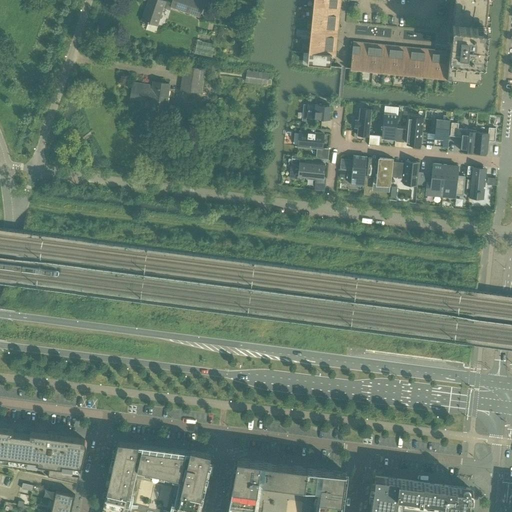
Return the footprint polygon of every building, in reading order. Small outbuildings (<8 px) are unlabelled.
[(160,0),(148,0),(145,8),(142,20),(148,22),(146,30),(154,33),(157,25),(165,1),(160,0)] [(172,0),(171,7),(199,17),(204,2),(198,0),(172,0)] [(326,0),(313,0),(312,9),(339,12),(341,1),(326,0)] [(450,51),(447,78),(480,81),(481,81),(481,80),(483,60),(484,60),(484,59),(485,59),(488,27),(488,26),(487,26),(486,26),(489,0),(454,0),(455,1),(454,1),(454,3),(454,7),(454,8),(454,12),(453,12),(453,14),(453,18),(453,22),(452,22),(452,24),(452,28),(452,29),(451,33),(451,35),(451,39),(451,40),(450,44),(450,46),(450,50),(449,51),(450,51)] [(312,9),(311,20),(338,23),(339,12),(312,9)] [(311,20),(310,31),(337,34),(338,23),(311,20)] [(310,31),(309,42),(336,44),(337,34),(310,31)] [(194,54),(212,57),(215,44),(197,41),(194,54)] [(309,42),(308,52),(335,55),(336,44),(309,42)] [(350,69),(362,70),(364,43),(353,42),(350,67),(350,69)] [(362,70),(372,71),(375,44),(364,43),(362,70)] [(372,71),(383,72),(386,45),(375,44),(372,71)] [(383,72),(394,73),(397,46),(386,45),(383,72)] [(394,73),(405,74),(407,47),(397,46),(394,73)] [(405,74),(415,75),(418,48),(407,47),(405,74)] [(415,75),(426,76),(429,49),(418,48),(415,75)] [(426,76),(437,77),(440,50),(429,49),(426,76)] [(437,77),(447,78),(450,51),(440,50),(437,77)] [(335,55),(308,52),(307,63),(307,64),(308,64),(326,66),(330,67),(331,65),(330,65),(331,61),(331,60),(331,56),(335,56),(335,55)] [(184,66),(180,90),(200,93),(204,69),(184,66)] [(270,85),(271,72),(247,68),(245,81),(270,85)] [(131,98),(150,101),(149,109),(165,111),(169,84),(153,82),(152,87),(149,87),(150,85),(133,83),(131,98)] [(307,105),(306,118),(330,120),(331,106),(322,105),(322,100),(314,100),(314,104),(307,103),(307,105)] [(355,119),(354,128),(358,128),(357,135),(369,137),(371,109),(360,108),(358,120),(355,119)] [(384,114),(381,138),(395,139),(396,128),(398,115),(384,114)] [(421,142),(422,126),(423,118),(422,117),(421,117),(411,116),(412,116),(411,116),(409,116),(409,118),(409,119),(407,135),(407,142),(406,142),(407,142),(407,144),(408,144),(408,145),(409,145),(409,144),(418,145),(418,146),(419,146),(419,145),(420,146),(421,142)] [(436,119),(433,146),(447,147),(450,120),(436,119)] [(475,132),(476,132),(476,130),(463,129),(458,128),(458,123),(451,123),(450,136),(462,137),(461,141),(460,151),(473,152),(475,132)] [(300,131),(299,131),(298,146),(317,148),(322,148),(323,134),(314,133),(310,132),(310,128),(301,127),(300,131)] [(395,139),(395,142),(404,142),(406,129),(396,128),(395,139)] [(488,133),(476,132),(475,132),(473,152),(474,152),(486,153),(487,141),(494,142),(495,132),(496,128),(489,128),(488,133)] [(370,143),(379,144),(380,135),(370,134),(370,143)] [(353,155),(351,185),(364,186),(367,157),(353,155)] [(314,179),(314,178),(323,179),(325,164),(305,162),(305,157),(292,156),(291,163),(299,166),(298,176),(306,177),(306,178),(307,178),(314,179)] [(341,157),(340,169),(352,170),(352,158),(341,157)] [(379,158),(376,185),(390,186),(393,159),(379,158)] [(413,162),(410,161),(409,161),(405,161),(405,163),(404,178),(403,184),(417,186),(419,162),(416,162),(416,161),(415,161),(415,162),(413,162)] [(442,197),(445,165),(433,163),(432,179),(428,179),(426,195),(427,195),(442,197)] [(445,165),(442,197),(443,197),(455,198),(455,195),(463,196),(463,190),(464,182),(465,177),(457,176),(458,166),(445,165)] [(367,167),(366,177),(374,178),(375,168),(367,167)] [(483,169),(473,168),(472,168),(472,169),(469,198),(471,198),(480,199),(480,198),(478,197),(479,191),(480,192),(480,191),(483,191),(484,184),(484,182),(485,179),(485,176),(485,174),(482,173),(483,169)] [(0,454),(18,457),(21,433),(13,432),(13,429),(0,427),(0,454)] [(21,433),(18,457),(38,460),(38,463),(49,464),(48,477),(77,484),(79,477),(72,476),(74,464),(82,465),(86,445),(87,444),(86,443),(86,441),(86,440),(85,439),(84,439),(83,438),(82,438),(60,435),(47,434),(30,431),(30,434),(21,433)] [(126,511),(172,511),(179,481),(186,482),(189,469),(206,473),(211,453),(191,448),(190,452),(138,445),(139,443),(118,441),(115,454),(144,461),(142,469),(137,468),(126,511)] [(102,511),(126,511),(137,468),(142,469),(144,461),(115,454),(102,511)] [(237,458),(227,511),(340,511),(344,487),(346,472),(237,458)] [(179,481),(172,511),(197,511),(206,473),(189,469),(186,482),(179,481)] [(463,487),(424,483),(407,480),(375,476),(374,485),(374,488),(373,490),(373,492),(372,498),(370,511),(395,511),(398,496),(401,496),(419,498),(418,500),(423,500),(423,499),(434,500),(443,501),(442,511),(467,511),(468,511),(469,498),(473,498),(473,492),(473,491),(473,490),(472,489),(471,489),(470,488),(470,487),(470,486),(469,486),(468,485),(467,484),(466,484),(465,485),(464,485),(463,486),(463,487)] [(56,490),(53,501),(72,506),(75,494),(56,490)] [(53,501),(51,511),(52,511),(70,511),(72,506),(53,501)] [(437,511),(438,507),(402,503),(401,511),(437,511)]
